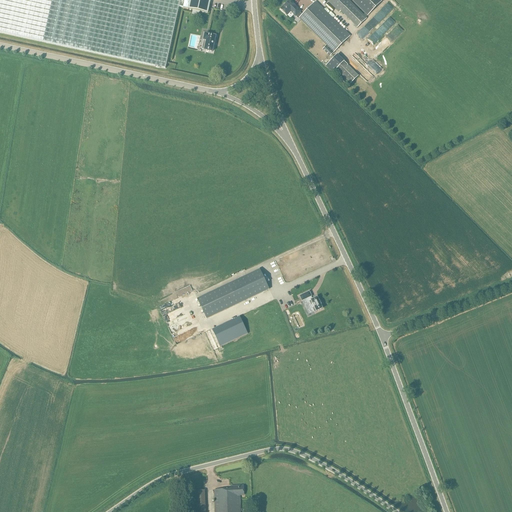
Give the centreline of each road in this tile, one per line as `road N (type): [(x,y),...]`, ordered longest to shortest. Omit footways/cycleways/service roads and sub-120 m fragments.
road 1 (unclassified): [(111,511),(157,481),(275,449),(318,462),(396,511)]
road 2 (unclassified): [(216,91),(0,45)]
road 3 (unclassified): [(381,336),(288,138)]
road 4 (unclassified): [(446,511),(381,336)]
road 5 (unclassified): [(381,336),(511,286)]
